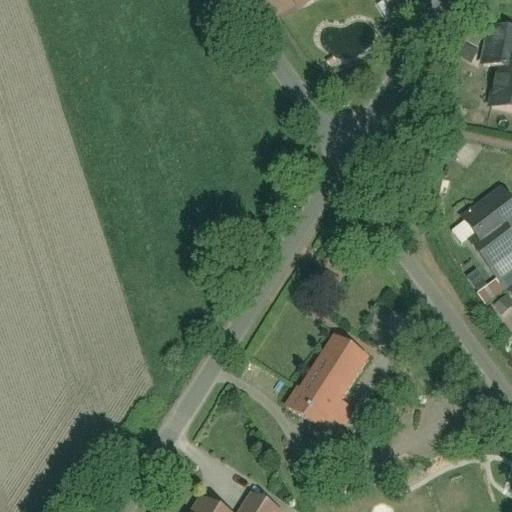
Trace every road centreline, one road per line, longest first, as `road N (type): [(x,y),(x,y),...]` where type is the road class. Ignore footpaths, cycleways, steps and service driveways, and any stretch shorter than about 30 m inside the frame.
road 1 (residential): [(129,511),(346,159)]
road 2 (residential): [(511,397),(358,195),(346,159)]
road 3 (residential): [(346,159),(233,0)]
road 4 (residential): [(346,159),(450,0)]
